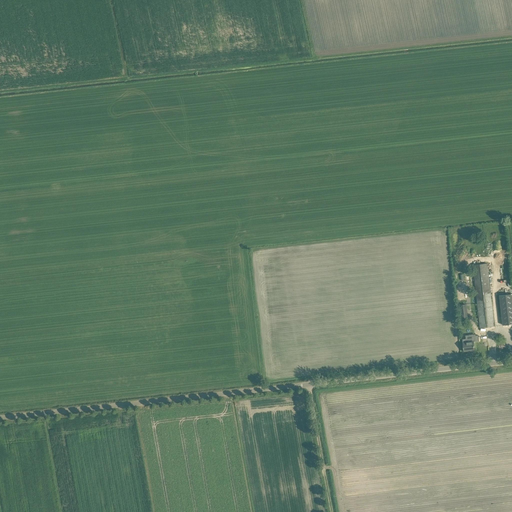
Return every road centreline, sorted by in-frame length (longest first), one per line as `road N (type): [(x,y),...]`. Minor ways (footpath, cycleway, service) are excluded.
road 1 (unclassified): [(0,417),(511,362)]
road 2 (track): [(332,511),(309,384)]
